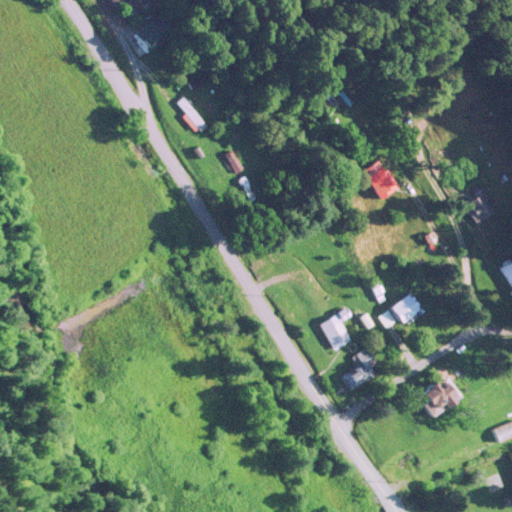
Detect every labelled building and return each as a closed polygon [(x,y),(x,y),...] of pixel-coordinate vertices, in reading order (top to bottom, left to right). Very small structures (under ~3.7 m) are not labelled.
[(171,33),(158,15),(134,32),(147,50),(171,33)] [(198,103),(190,88),(176,95),(192,129),(209,121),(205,113),(210,111),(204,100),(198,103)] [(335,101),(323,89),(315,97),(327,109),(335,101)] [(242,167),(231,147),(214,156),(225,177),(242,167)] [(396,185),(377,156),(358,168),(377,197),(396,185)] [(461,201),(472,219),(491,207),(479,189),(461,201)] [(386,305),(400,324),(422,309),(408,290),(386,305)] [(347,312),(343,305),(315,322),(331,348),(349,338),(338,318),(347,312)] [(367,364),(374,360),(365,345),(349,354),(354,364),(340,373),(348,387),(372,373),(367,364)] [(427,414),(451,397),(436,376),(412,393),(427,414)] [(495,441),(511,432),(511,416),(489,428),(495,441)]
